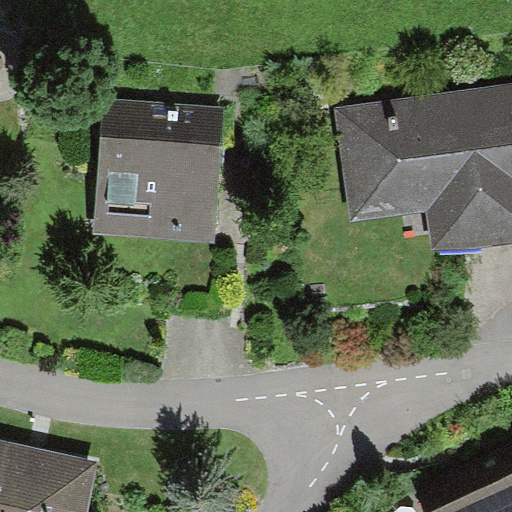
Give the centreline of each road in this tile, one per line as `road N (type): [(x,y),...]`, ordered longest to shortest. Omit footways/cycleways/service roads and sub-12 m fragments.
road 1 (residential): [(0,382),(26,393),(216,397),(435,363)]
road 2 (residential): [(435,363),(276,511)]
